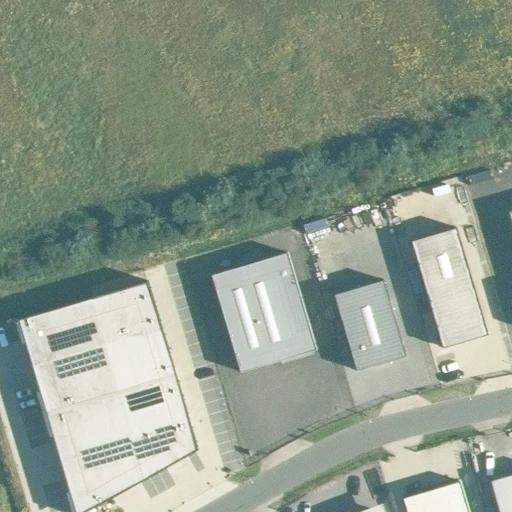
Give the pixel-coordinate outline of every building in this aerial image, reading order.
[(456,227),(411,241),(442,347),(488,334),(456,227)] [(212,275),(240,372),(316,349),(287,252),(212,275)] [(149,280),(18,319),(75,511),(85,511),(199,449),(149,280)] [(383,280),(334,295),(356,370),(406,355),(383,280)] [(499,511),(511,511),(511,474),(490,480),(499,511)] [(468,511),(459,481),(402,498),(406,511),(468,511)]
